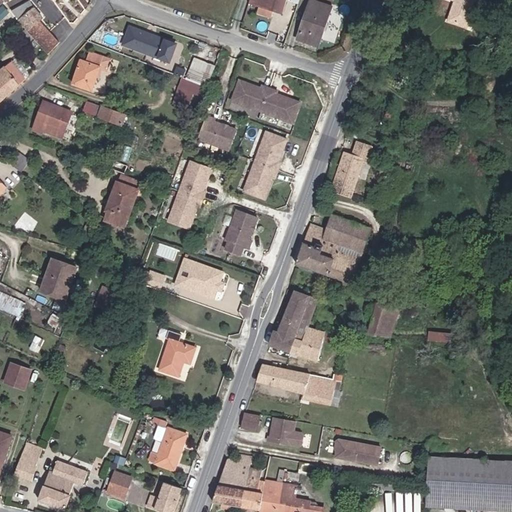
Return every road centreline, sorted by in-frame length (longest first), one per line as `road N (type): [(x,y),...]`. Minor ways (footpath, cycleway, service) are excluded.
road 1 (tertiary): [(348,76),(194,511)]
road 2 (residential): [(348,76),(107,0)]
road 3 (residential): [(107,0),(0,115)]
